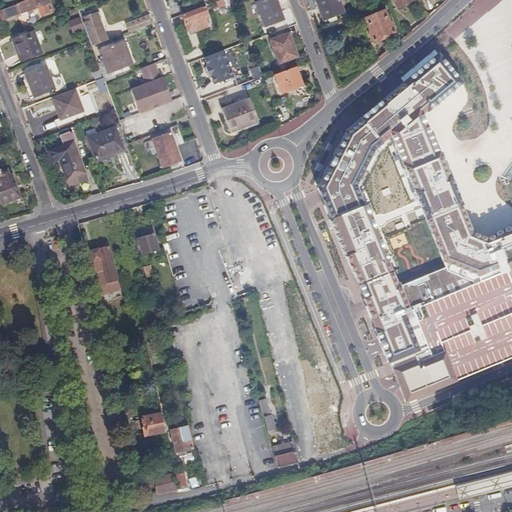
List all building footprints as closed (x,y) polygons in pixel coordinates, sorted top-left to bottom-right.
[(55,0),(28,0),(0,11),(3,21),(22,14),(24,17),(34,13),(33,9),(44,5),(47,12),(59,8),(55,0)] [(206,5),(208,5),(206,0),(194,0),(180,5),(183,13),(206,5)] [(227,5),(224,0),(221,0),(215,2),(217,8),(227,5)] [(275,0),(268,0),(256,5),(265,28),(283,21),(275,0)] [(338,0),(316,0),(322,14),(334,11),(335,15),(343,12),(338,0)] [(206,5),(183,13),(188,29),(196,27),(197,31),(208,26),(205,18),(210,16),(206,5)] [(89,42),(90,46),(106,40),(99,21),(96,12),(92,14),(85,16),(83,12),(82,9),(76,11),(78,15),(84,30),(89,42)] [(385,10),(367,18),(372,31),(370,31),(374,41),(396,32),(392,22),(390,23),(385,10)] [(73,34),(84,30),(78,15),(68,20),(73,34)] [(511,15),(494,22),(500,38),(511,33),(511,15)] [(133,31),(151,24),(148,16),(129,23),(132,31),(133,31)] [(132,31),(129,23),(124,24),(128,33),(132,31)] [(146,26),(133,31),(137,40),(149,35),(146,26)] [(35,32),(14,40),(23,64),(44,55),(35,32)] [(289,36),(271,42),(280,65),(298,58),(289,36)] [(264,45),(261,38),(249,43),(251,48),(252,50),(264,45)] [(107,74),(112,73),(129,67),(120,44),(98,52),(104,66),(107,74)] [(234,76),(225,49),(205,56),(208,65),(207,66),(210,75),(212,74),(215,83),(234,76)] [(391,363),(396,375),(399,384),(407,402),(511,359),(511,227),(495,235),(495,237),(488,240),(473,234),(461,207),(463,206),(450,177),(449,177),(440,154),(438,155),(423,116),(428,112),(429,113),(463,84),(439,55),(405,84),(406,85),(384,103),(383,102),(362,119),(363,120),(348,133),(319,190),(322,197),(332,221),(331,221),(346,258),(347,257),(354,273),(355,273),(366,300),(365,300),(367,306),(377,330),(376,330),(381,344),(390,364),(391,363)] [(148,85),(131,92),(140,115),(172,102),(163,79),(161,80),(155,64),(141,69),(148,85)] [(99,68),(102,76),(107,74),(104,66),(99,68)] [(262,77),(258,66),(252,68),(256,78),(262,77)] [(47,67),(26,75),(35,99),(56,91),(47,67)] [(301,87),(295,68),(275,76),(282,94),(301,87)] [(103,79),(105,82),(114,79),(112,73),(107,74),(102,76),(103,79)] [(101,79),(95,81),(99,93),(105,91),(101,79)] [(75,90),(53,98),(61,119),(48,125),(50,130),(96,112),(89,94),(78,98),(75,90)] [(245,125),(258,121),(252,99),(224,107),(231,131),(245,127),(245,125)] [(89,138),(87,139),(96,162),(124,151),(115,128),(97,135),(96,131),(87,134),(89,138)] [(83,173),(71,143),(73,139),(72,135),(68,134),(62,136),(65,145),(49,151),(53,161),(60,159),(69,187),(78,184),(75,175),(83,173)] [(171,134),(153,140),(162,168),(182,162),(171,134)] [(2,170),(0,170),(0,202),(0,204),(11,200),(10,198),(20,194),(12,175),(11,176),(9,170),(3,172),(2,170)] [(153,235),(137,239),(142,255),(158,250),(153,235)] [(108,247),(90,252),(92,261),(90,262),(99,293),(118,288),(108,247)] [(151,266),(143,268),(147,278),(154,275),(151,266)] [(116,340),(109,342),(112,354),(119,352),(116,340)] [(260,399),(264,416),(267,427),(267,430),(275,428),(277,428),(273,413),(272,414),(268,397),(260,399)] [(145,433),(166,429),(162,411),(142,416),(142,419),(135,420),(135,421),(135,423),(129,424),(131,435),(145,432),(145,433)] [(340,424),(315,427),(318,454),(344,450),(340,424)] [(188,425),(171,429),(176,451),(178,450),(179,456),(187,454),(186,449),(192,447),(188,425)] [(295,446),(292,433),(269,439),(275,459),(277,467),(298,461),(295,446)] [(182,457),(184,464),(194,461),(192,454),(182,457)] [(511,470),(455,485),(459,498),(511,483),(511,470)] [(176,473),(180,487),(187,486),(183,471),(176,473)] [(175,473),(154,477),(157,492),(178,488),(175,473)] [(195,477),(188,479),(191,489),(198,486),(195,477)]
